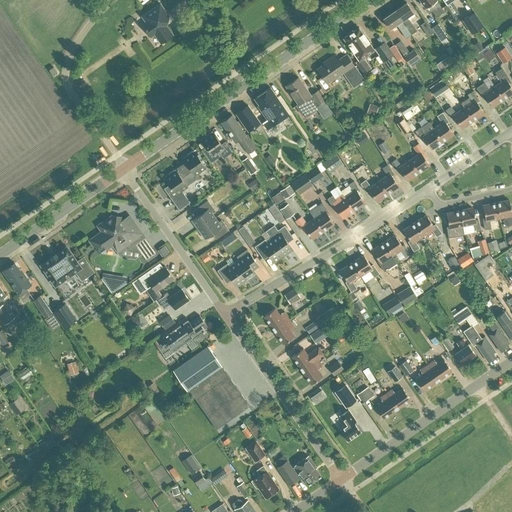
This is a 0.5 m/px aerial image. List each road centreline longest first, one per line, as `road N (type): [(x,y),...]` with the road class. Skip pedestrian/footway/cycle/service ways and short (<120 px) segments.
road 1 (tertiary): [(123,169),(367,0)]
road 2 (residential): [(224,314),(427,189)]
road 3 (unclassified): [(340,479),(511,360)]
road 4 (unclassified): [(340,479),(224,314)]
road 5 (unclassified): [(224,314),(123,169)]
road 6 (tertiary): [(0,254),(123,169)]
